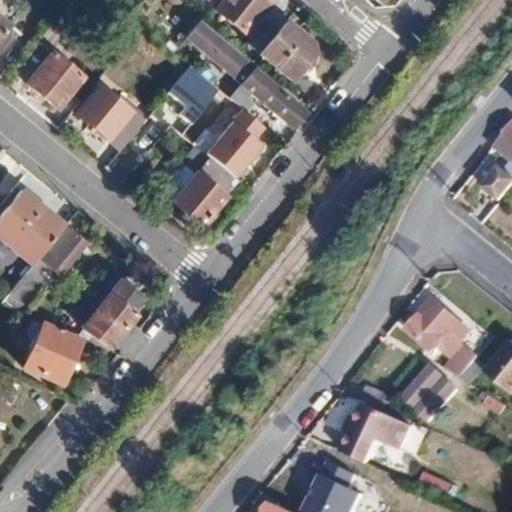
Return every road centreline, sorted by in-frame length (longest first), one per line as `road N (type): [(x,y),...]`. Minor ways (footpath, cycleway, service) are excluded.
road 1 (residential): [(216,511),(364,319),(420,211)]
road 2 (residential): [(205,281),(13,511)]
road 3 (residential): [(386,51),(205,281)]
road 4 (residential): [(205,281),(0,113)]
road 5 (residential): [(420,211),(511,86)]
